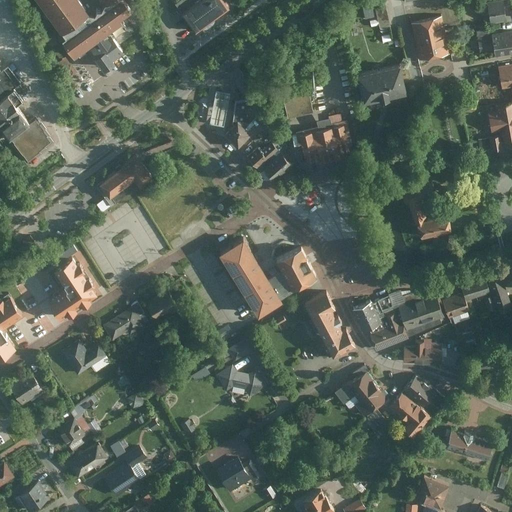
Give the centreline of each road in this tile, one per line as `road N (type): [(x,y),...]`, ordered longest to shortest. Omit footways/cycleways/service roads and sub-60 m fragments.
road 1 (residential): [(264,202),(0,372)]
road 2 (secondary): [(165,104),(0,228)]
road 3 (residential): [(264,202),(314,244),(372,352)]
road 4 (secondary): [(307,0),(165,104)]
road 5 (residential): [(240,435),(372,352)]
road 6 (residential): [(372,352),(511,403)]
road 7 (residential): [(0,389),(81,511)]
road 8 (residential): [(165,104),(264,202)]
